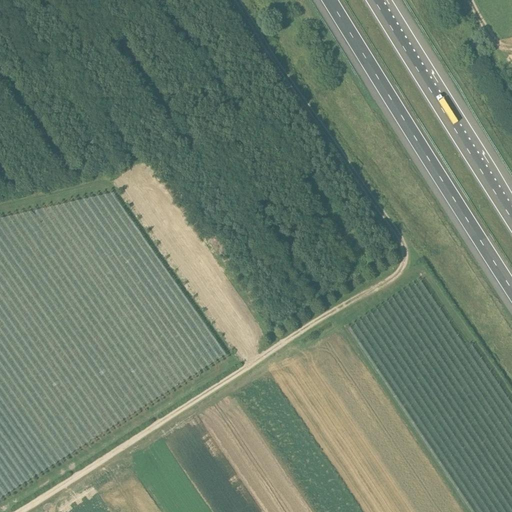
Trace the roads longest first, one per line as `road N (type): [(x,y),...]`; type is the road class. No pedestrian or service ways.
road 1 (track): [(238,0),(407,256),(18,511)]
road 2 (motorway): [(329,0),(511,286)]
road 3 (motorway): [(511,218),(373,0)]
